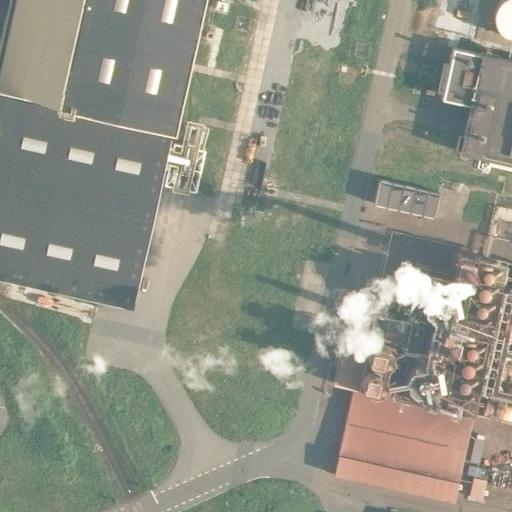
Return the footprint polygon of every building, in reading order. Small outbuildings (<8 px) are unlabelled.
[(7,0),(0,33),(0,274),(129,303),(196,0),(7,0)] [(511,0),(497,0),(496,1),(493,6),(492,11),(491,15),(491,19),(493,24),(495,28),(498,32),(505,37),(510,38),(511,38),(511,0)] [(511,60),(451,47),(440,98),(469,105),(458,151),(511,163),(511,60)] [(377,179),(372,203),(432,216),(438,193),(377,179)] [(373,313),(367,337),(400,344),(417,348),(422,324),(405,320),(373,313)] [(400,344),(367,337),(356,388),(351,387),(332,474),(452,500),(472,413),(389,394),(400,344)]
